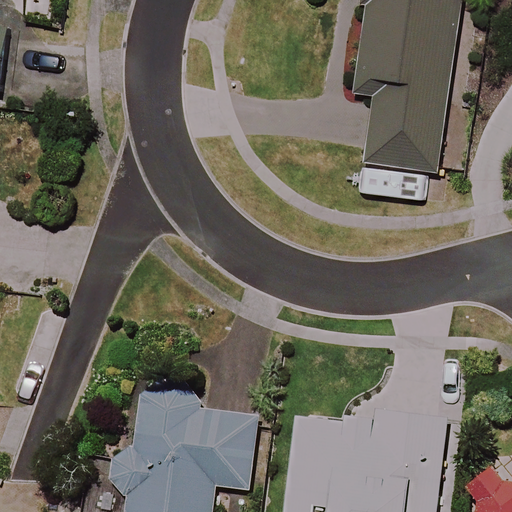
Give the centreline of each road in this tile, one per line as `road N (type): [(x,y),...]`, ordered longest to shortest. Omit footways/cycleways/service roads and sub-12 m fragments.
road 1 (residential): [(159,157),(176,188),(233,242),(307,278),(396,289),(511,269)]
road 2 (residential): [(159,157),(38,464)]
road 3 (residential): [(165,0),(148,107),(159,157)]
